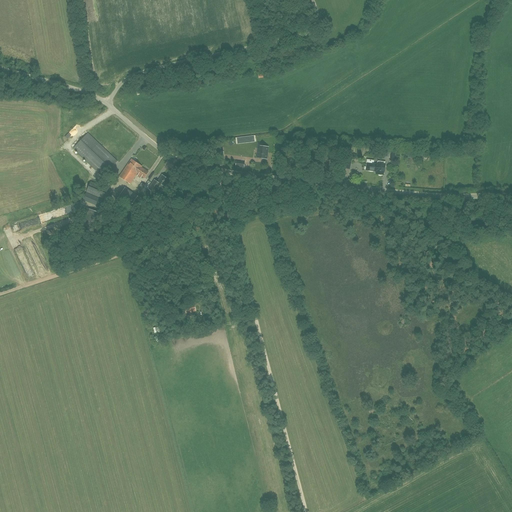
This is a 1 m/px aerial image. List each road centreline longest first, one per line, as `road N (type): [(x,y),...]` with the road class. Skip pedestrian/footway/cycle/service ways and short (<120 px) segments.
road 1 (unclassified): [(511,196),(415,195),(198,168),(168,156),(106,104)]
road 2 (track): [(307,511),(230,218)]
road 3 (unclassified): [(106,104),(118,84),(142,71),(313,31),(312,0)]
road 4 (track): [(132,251),(0,293)]
